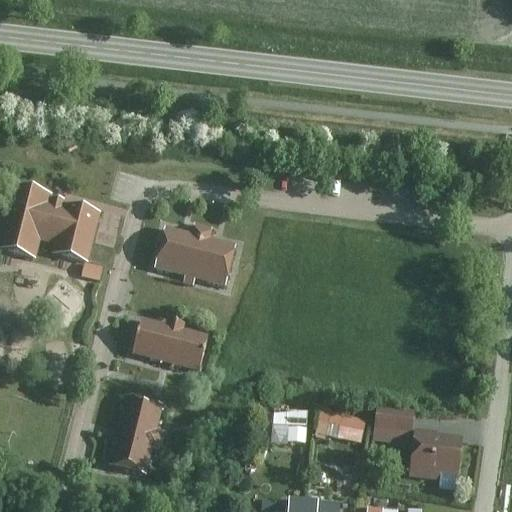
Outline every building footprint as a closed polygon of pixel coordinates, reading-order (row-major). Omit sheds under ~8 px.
[(102,219),(15,195),(0,243),(0,252),(35,263),(41,245),(57,249),(54,256),(88,266),(102,219)] [(226,292),(236,249),(209,243),(212,233),(191,229),(189,239),(161,233),(151,275),(226,292)] [(195,376),(203,342),(179,336),(181,327),(170,324),(169,331),(141,325),(132,361),(195,376)] [(159,411),(123,402),(105,468),(144,478),(150,456),(156,458),(162,437),(152,435),(159,411)] [(330,435),(332,408),(320,407),(317,434),(330,435)] [(306,442),(303,412),(276,415),(278,430),(292,429),(293,443),(306,442)] [(411,444),(411,417),(376,416),(375,443),(411,444)] [(359,444),(363,425),(344,420),(339,439),(359,444)] [(455,483),(458,445),(413,440),(409,478),(455,483)]
